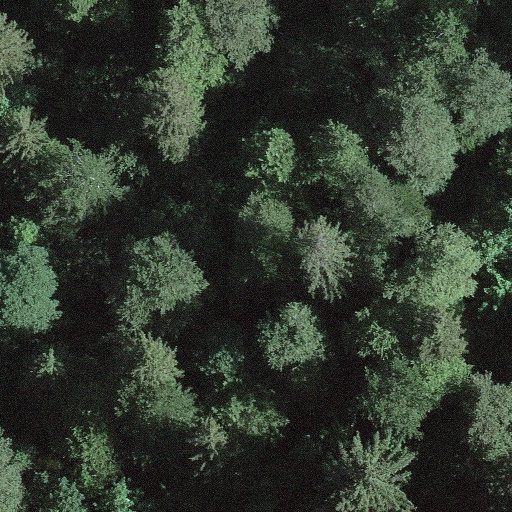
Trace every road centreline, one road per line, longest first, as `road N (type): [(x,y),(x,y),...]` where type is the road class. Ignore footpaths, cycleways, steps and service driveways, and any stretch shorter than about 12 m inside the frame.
road 1 (track): [(0,412),(219,153),(330,0)]
road 2 (track): [(243,511),(511,159)]
